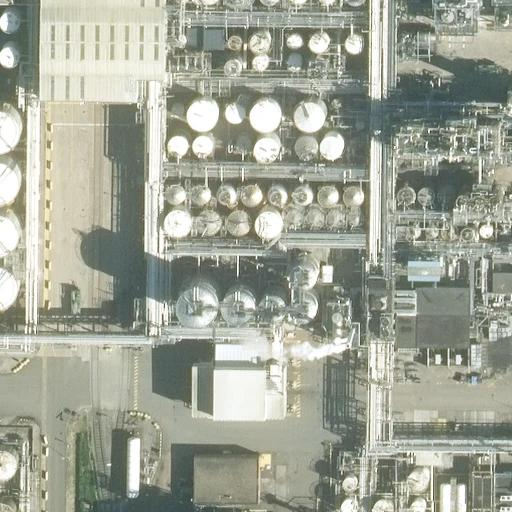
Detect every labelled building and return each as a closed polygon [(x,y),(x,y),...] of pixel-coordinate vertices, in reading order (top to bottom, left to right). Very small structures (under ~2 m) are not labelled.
[(43,0),(43,64),(98,65),(129,65),(139,65),(139,70),(167,70),(167,0),(43,0)] [(14,29),(16,28),(18,27),(20,26),(22,24),(23,22),(24,20),(24,18),(24,16),(24,13),(23,11),(22,9),(20,7),(18,6),(16,5),(14,5),(11,5),(9,5),(6,6),(4,7),(3,9),(1,11),(0,13),(0,14),(0,19),(0,20),(1,23),(3,25),(4,27),(7,28),(9,29),(11,29),(14,29)] [(268,14),(258,34),(272,40),(282,20),(268,14)] [(244,35),(236,59),(251,64),(259,40),(244,35)] [(13,64),(15,63),(17,62),(19,61),(21,59),(22,57),(23,54),(23,53),(23,50),(22,48),(21,46),(20,44),(19,42),(17,41),(14,40),(12,39),(10,39),(7,40),(5,41),(3,42),(1,43),(0,45),(0,57),(1,60),(3,61),(5,63),(7,63),(10,64),(13,64)] [(223,115),(224,109),(223,104),(220,98),(217,95),(214,94),(210,93),(207,93),(203,94),(198,97),(194,102),(192,109),(193,115),(197,120),(202,124),(209,125),(215,123),(220,119),(223,115)] [(288,116),(289,110),(288,104),(284,99),(279,95),(272,94),(266,95),(261,99),(258,104),(257,110),(258,116),(262,121),(266,124),(272,126),(278,125),(284,121),(288,116)] [(331,116),(332,110),(332,105),(329,100),(325,97),(322,95),(318,94),(315,94),(311,95),(306,98),(302,104),(301,110),(302,116),(305,121),(311,125),(318,126),(323,125),(328,121),(331,116)] [(242,99),(240,99),(238,99),(237,99),(235,100),(234,101),(232,102),(232,104),(231,105),(230,107),(230,109),(231,111),(231,112),(232,114),(233,115),(235,116),(236,117),(238,118),(240,118),(242,118),(244,117),(246,116),(247,115),(248,114),(249,112),(250,110),(250,108),(250,106),(249,103),(248,102),(246,100),(244,99),(242,99)] [(20,127),(21,122),(19,115),(15,108),(10,104),(3,102),(0,102),(0,141),(8,140),(14,137),(19,131),(20,127)] [(181,151),(183,151),(185,151),(186,151),(188,151),(190,150),(191,148),(192,147),(193,146),(193,144),(194,142),(194,140),(193,139),(193,137),(191,135),(190,134),(189,133),(187,132),(185,132),(183,132),(181,132),(179,133),(178,134),(176,135),(175,137),(175,139),(174,141),(174,143),(175,146),(176,147),(177,149),(179,150),(181,151)] [(198,141),(198,143),(199,145),(200,146),(201,148),(202,149),(203,150),(205,151),(207,151),(209,151),(210,151),(212,150),(214,149),(215,148),(216,147),(217,145),(217,144),(218,141),(217,140),(217,138),(216,136),(215,135),(213,133),(212,132),(210,132),(208,132),(205,132),(204,133),(202,134),(200,135),(199,137),(198,139),(198,141)] [(273,152),(275,152),(277,152),(278,152),(280,151),(282,150),(283,149),(284,148),(285,146),(285,145),(286,143),(286,141),(285,139),(284,138),(283,136),(282,135),(281,134),(279,133),(277,133),(275,133),(273,133),(271,134),(270,135),(268,136),(267,138),(266,140),(266,142),(266,144),(267,146),(268,148),(269,150),(271,151),(273,152)] [(320,143),(319,141),(319,139),(318,138),(317,136),(316,135),(314,134),(313,133),(311,133),(309,133),(308,133),(306,133),(304,134),(303,135),(302,137),(301,138),(300,140),(300,142),(300,144),(301,146),(301,147),(303,149),(304,150),(306,151),(307,152),(310,152),(312,152),(314,151),(316,150),(317,149),(318,147),(319,145),(320,143)] [(327,139),(327,141),(327,143),(327,145),(327,147),(328,148),(330,150),(331,151),(332,152),(334,152),(336,153),(337,153),(339,153),(341,152),(342,151),(344,150),(345,148),(346,146),(346,145),(346,143),(346,141),(345,139),(344,137),(343,136),(342,135),(340,134),(337,133),(335,133),(333,134),(332,135),(330,136),(329,138),(327,139)] [(243,153),(246,153),(248,153),(249,153),(251,152),(252,151),(254,150),(255,149),(256,147),(256,145),(256,143),(256,142),(256,140),(255,139),(254,137),(253,136),(252,135),(249,134),(248,134),(246,134),(244,134),(242,135),(241,136),(239,137),(238,139),(237,141),(237,143),(237,145),(238,147),(239,149),(240,150),(242,151),(243,153)] [(22,181),(22,176),(21,168),(17,162),(11,158),(5,156),(1,156),(0,156),(0,194),(2,195),(6,195),(10,194),(16,191),(19,188),(21,184),(22,181)] [(202,199),(204,200),(206,200),(208,199),(210,199),(211,198),(212,197),(213,195),(214,194),(215,192),(215,190),(215,189),(215,187),(214,185),(213,184),(211,182),(210,182),(208,181),(206,180),(204,180),(202,181),(201,182),(199,182),(198,184),(197,185),(196,188),(196,190),(196,192),(196,194),(197,196),(199,197),(200,198),(202,199)] [(224,196),(226,197),(227,198),(229,199),(231,199),(232,199),(234,199),(236,198),(237,197),(239,196),(240,195),(240,193),(241,191),(241,190),(241,188),(240,186),(240,185),(238,183),(237,182),(235,181),(233,180),(232,180),(230,180),(228,180),(226,181),(224,183),(223,184),(222,186),(222,189),(222,190),(222,193),(223,194),(224,196)] [(173,197),(175,198),(177,199),(178,200),(180,200),(182,200),(184,200),(185,199),(187,198),(188,197),(189,195),(190,194),(190,192),(190,190),(190,189),(190,187),(189,185),(188,183),(186,182),(185,181),(183,181),(181,181),(179,181),(177,181),(176,182),(174,183),(172,185),(172,187),(171,189),(171,191),(171,193),(172,195),(173,197)] [(261,200),(263,198),(264,197),(265,196),(266,194),(266,192),(267,190),(266,189),(266,187),(265,186),(264,184),(262,183),(261,182),(259,182),(257,181),(255,181),(254,182),(252,183),(250,184),(249,185),(248,187),(247,188),(247,190),(247,192),(248,194),(249,196),(250,198),(251,199),(254,200),(255,201),(258,201),(259,200),(261,200)] [(280,200),(282,200),(284,200),(285,200),(287,199),(288,198),(290,197),(291,196),(292,194),(292,192),(293,191),(292,189),(292,187),(291,186),(290,184),(289,183),(288,182),(286,181),(284,181),(282,181),(280,181),(278,182),(277,183),(275,184),(274,186),(273,188),(273,190),(273,192),(274,194),(275,196),(276,197),(278,199),(280,200)] [(305,200),(307,200),(309,200),(311,200),(313,200),(314,199),(316,198),(317,196),(318,195),(318,193),(318,191),(318,190),(318,188),(317,186),(316,185),(315,183),(313,182),(311,182),(310,181),(308,181),(306,182),(304,182),(302,183),(301,185),(300,186),(299,188),(299,191),(299,193),(300,195),(301,196),(302,198),(304,199),(305,200)] [(330,200),(332,200),(334,200),(336,200),(337,200),(339,199),(340,197),(341,196),(342,195),(343,193),(343,191),(343,189),(343,188),(342,186),(341,184),(339,183),(338,182),(336,181),(334,181),(332,181),(330,181),(329,182),(327,183),(326,185),(325,186),(324,188),(324,190),(324,192),(324,195),(325,196),(327,198),(328,199),(330,200)] [(355,200),(358,200),(359,200),(361,200),(363,199),(364,198),(366,197),(367,196),(368,195),(368,193),(368,191),(368,189),(368,187),(367,186),(366,184),(365,183),(363,182),(361,181),(360,181),(358,181),(356,181),(354,182),(353,183),(351,184),(350,186),(349,188),(349,190),(349,192),(350,194),(351,196),(352,198),(354,199),(355,200)] [(178,230),(183,231),(188,231),(192,229),(196,225),(197,221),(197,216),(196,211),(192,207),(187,205),(182,205),(176,207),(173,211),(171,216),(171,222),(174,226),(178,230)] [(271,231),(274,231),(277,232),(279,231),(281,230),(283,229),(285,227),(286,225),(288,223),(288,221),(289,218),(288,216),(288,214),(287,212),(285,209),(283,207),(281,206),(278,205),(275,205),(273,205),(270,206),(267,207),(265,209),(264,211),(263,213),(262,217),(262,219),(262,222),(263,224),(265,227),(267,228),(269,230),(271,231)] [(22,231),(22,228),(21,221),(17,215),(11,210),(4,208),(0,208),(0,247),(1,248),(8,247),(13,244),(16,242),(18,240),(20,236),(22,231)] [(308,278),(310,278),(312,278),(314,278),(316,278),(317,277),(318,275),(319,274),(320,273),(321,271),(321,269),(321,267),(321,266),(320,264),(319,262),(317,261),(316,260),(314,259),(312,259),(310,259),(308,259),(307,260),(305,261),(304,262),(303,264),(302,266),(302,268),(302,270),(302,273),(303,274),(305,276),(306,277),(308,278)] [(20,284),(21,280),(20,276),(19,272),(14,266),(10,263),(7,261),(0,260),(0,299),(1,300),(6,299),(9,298),(14,295),(17,292),(19,288),(20,284)] [(417,310),(397,309),(396,343),(468,344),(469,287),(417,286),(417,310)] [(307,313),(309,313),(311,313),(313,313),(315,312),(316,311),(317,310),(318,309),(319,307),(320,305),(320,303),(320,302),(320,300),(319,298),(318,297),(316,296),(315,295),(313,294),(311,294),(309,294),(307,294),(306,295),(304,296),(303,297),(302,299),(301,301),(301,303),(301,305),(301,307),(302,309),(304,310),(305,311),(307,313)] [(68,452),(70,397),(12,395),(11,462),(17,462),(16,481),(0,480),(0,511),(30,511),(32,451),(68,452)] [(511,511),(511,472),(494,473),(493,511),(511,511)] [(352,502),(365,502),(365,485),(353,485),(352,502)]
